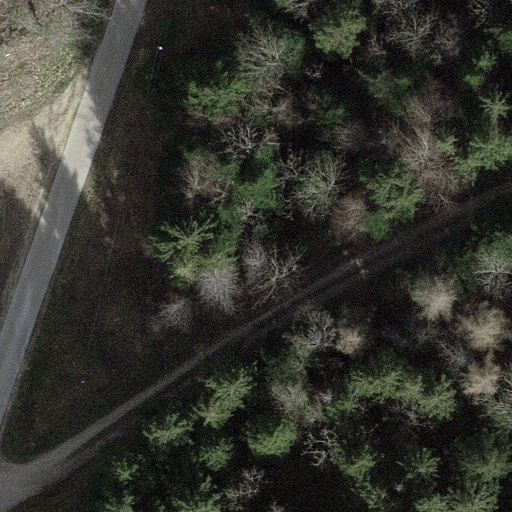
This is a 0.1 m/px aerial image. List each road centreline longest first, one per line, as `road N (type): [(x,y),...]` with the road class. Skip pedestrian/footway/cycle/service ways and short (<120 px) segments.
road 1 (track): [(511,197),(307,293),(0,495)]
road 2 (track): [(133,0),(0,378)]
road 3 (track): [(0,154),(107,71)]
